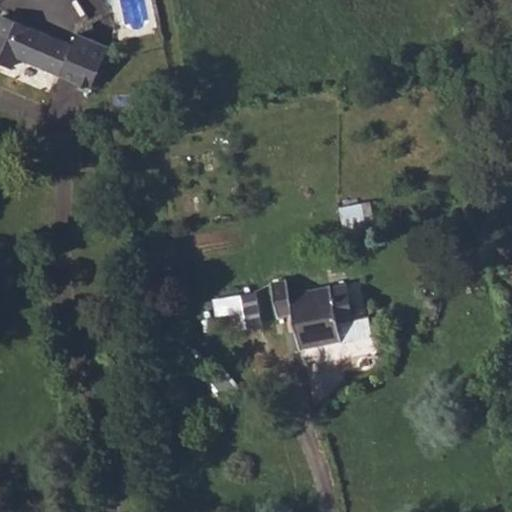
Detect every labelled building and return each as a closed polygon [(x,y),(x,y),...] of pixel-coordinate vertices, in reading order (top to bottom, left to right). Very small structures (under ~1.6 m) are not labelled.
[(0,8),(0,52),(11,57),(15,49),(90,80),(107,40),(76,27),(71,40),(0,8)] [(346,230),(379,226),(375,198),(342,203),(346,230)] [(337,317),(330,293),(347,291),(344,277),(288,288),(284,276),(267,280),(273,309),(290,305),(297,340),(338,331),(337,317)] [(347,291),(330,293),(337,317),(351,315),(347,291)] [(248,307),(219,312),(226,361),(256,356),(248,307)] [(167,457),(152,460),(157,477),(171,474),(167,457)]
